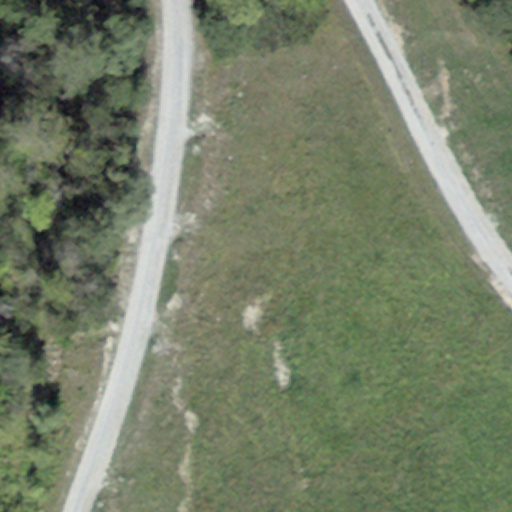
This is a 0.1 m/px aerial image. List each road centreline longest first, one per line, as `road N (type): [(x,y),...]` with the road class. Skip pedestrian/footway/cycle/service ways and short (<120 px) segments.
road 1 (track): [(94,511),(144,309),(179,45),(175,0)]
road 2 (track): [(355,0),(478,236),(511,272)]
